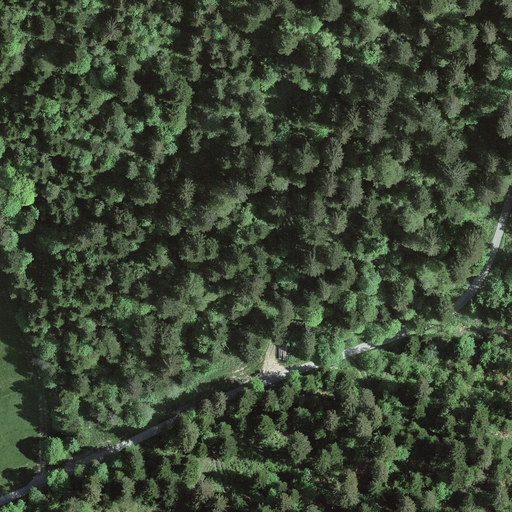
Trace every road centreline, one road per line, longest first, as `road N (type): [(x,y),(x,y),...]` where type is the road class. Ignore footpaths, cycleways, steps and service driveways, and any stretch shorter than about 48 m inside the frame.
road 1 (track): [(0,498),(168,422),(441,317),(483,270),(511,194)]
road 2 (track): [(279,378),(293,188),(283,0)]
